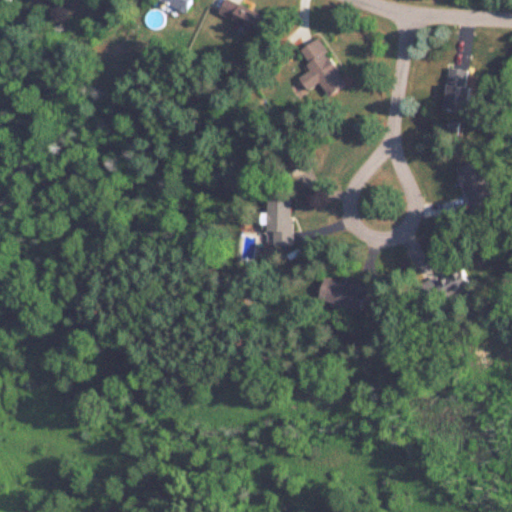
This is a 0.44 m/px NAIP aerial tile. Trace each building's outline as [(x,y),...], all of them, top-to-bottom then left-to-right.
[(165,0),(187,12),(193,0),(165,0)] [(227,0),(220,13),(258,33),(267,17),(235,0),(227,0)] [(320,37),(301,49),(313,69),(300,76),(308,90),(322,82),(330,96),(349,84),(320,37)] [(446,107),(468,110),(473,69),(451,66),(446,107)] [(483,160),(459,166),(471,212),(495,206),(483,160)] [(274,244),(293,244),(293,196),(268,196),(268,229),(274,229),(274,244)] [(472,286),(465,267),(428,281),(435,300),(472,286)] [(370,287),(327,273),(320,297),(363,310),(370,287)]
